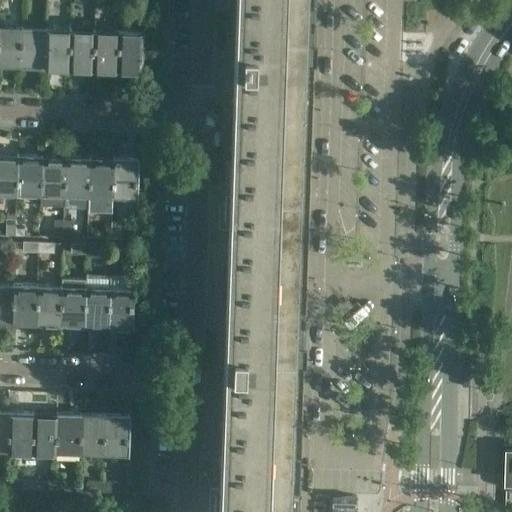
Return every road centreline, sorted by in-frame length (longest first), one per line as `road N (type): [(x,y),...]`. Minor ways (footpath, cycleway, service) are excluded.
road 1 (tertiary): [(433,511),(451,141),(489,49),(511,24)]
road 2 (residential): [(196,380),(205,117)]
road 3 (residential): [(205,117),(0,110)]
road 4 (residential): [(0,371),(196,380)]
road 5 (residential): [(194,511),(196,380)]
